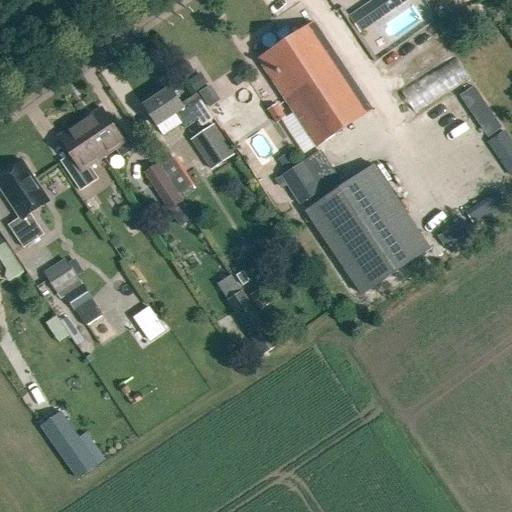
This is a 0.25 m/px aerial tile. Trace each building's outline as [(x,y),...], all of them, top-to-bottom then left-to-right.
[(380,19),(407,0),(372,0),(369,3),(380,19)] [(316,147),(371,110),(314,24),(259,60),(316,147)] [(457,58),(403,94),(416,113),(470,77),(457,58)] [(214,84),(201,89),(207,106),(220,102),(214,84)] [(457,96),(488,137),(504,125),(472,84),(457,96)] [(181,124),(190,136),(214,120),(199,99),(185,109),(171,88),(144,106),(158,127),(164,136),(181,124)] [(276,124),(286,117),(277,104),(268,111),(276,124)] [(81,124),(104,157),(116,149),(122,158),(132,152),(103,109),(81,124)] [(90,167),(104,157),(81,124),(59,138),(71,156),(61,162),(81,192),(99,180),(90,167)] [(191,141),(212,170),(233,155),(212,126),(191,141)] [(511,136),(507,129),(487,143),(508,173),(511,170),(511,136)] [(194,186),(176,157),(161,167),(180,195),(194,186)] [(301,204),(322,189),(304,161),(282,175),(301,204)] [(0,188),(22,221),(47,204),(50,202),(41,187),(24,162),(0,177),(0,188)] [(180,195),(161,167),(158,162),(145,171),(170,209),(184,201),(180,195)] [(364,293),(430,249),(374,165),(308,210),(364,293)] [(470,211),(475,224),(498,215),(493,202),(470,211)] [(462,220),(454,226),(461,237),(470,231),(462,220)] [(36,222),(26,228),(35,241),(45,235),(36,222)] [(66,258),(45,272),(59,293),(63,290),(88,327),(103,317),(79,280),(80,279),(66,258)] [(260,309),(269,303),(260,288),(251,294),(260,309)] [(265,356),(280,346),(255,309),(240,319),(265,356)] [(0,344),(11,359),(42,336),(25,314),(0,333),(0,344)] [(61,413),(41,427),(78,479),(97,465),(61,413)]
